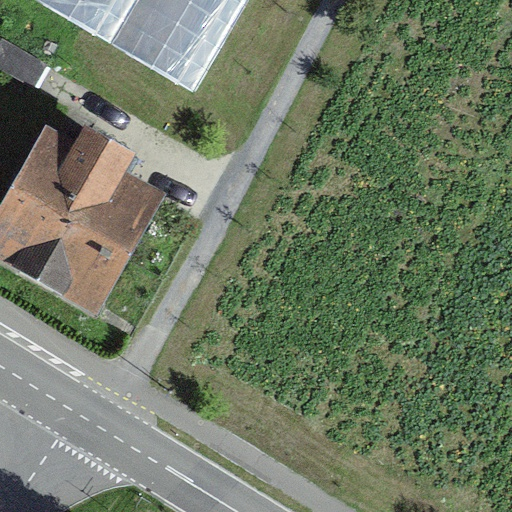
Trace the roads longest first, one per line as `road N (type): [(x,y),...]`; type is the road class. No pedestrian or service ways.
road 1 (unclassified): [(338,0),(129,384),(87,418)]
road 2 (tertiary): [(87,418),(237,511)]
road 3 (unclassified): [(87,418),(61,435),(0,511)]
